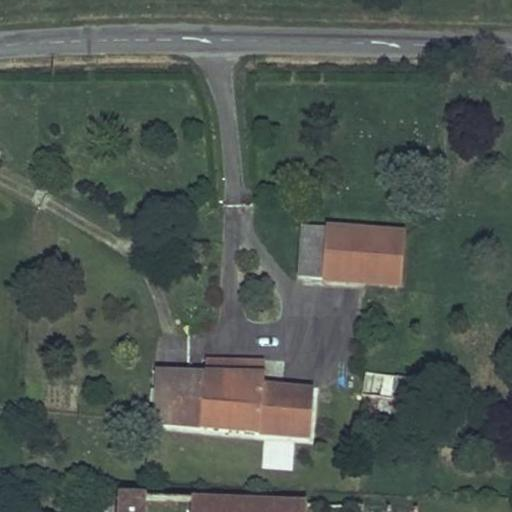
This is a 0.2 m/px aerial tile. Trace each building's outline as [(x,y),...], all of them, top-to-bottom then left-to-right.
[(405,234),(304,228),(302,278),(402,284),(405,234)] [(204,378),(159,376),(156,426),(310,440),(313,394),(264,389),(264,380),(246,379),(248,359),(209,358),(204,378)] [(265,359),(248,359),(246,379),(264,380),(265,359)] [(434,380),(365,373),(363,395),(395,398),(395,392),(432,396),(434,380)] [(145,511),(146,499),(118,498),(117,511),(145,511)] [(306,511),(307,504),(192,501),(191,511),(306,511)]
